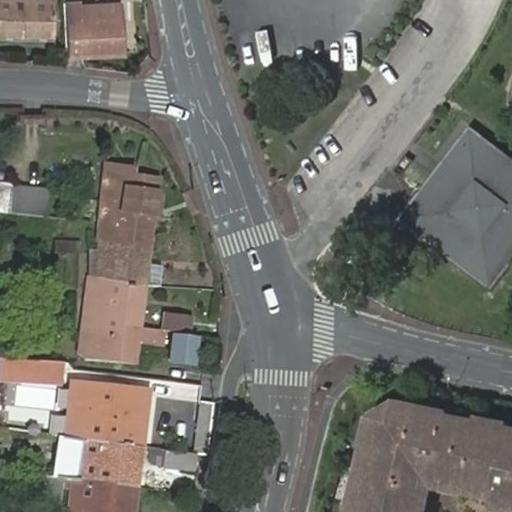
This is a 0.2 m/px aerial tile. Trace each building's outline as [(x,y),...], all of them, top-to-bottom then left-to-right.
[(0,0),(0,36),(54,37),(54,0),(0,0)] [(65,6),(67,53),(125,50),(121,3),(65,6)] [(511,266),(511,156),(474,127),(402,220),(494,290),(511,266)] [(96,275),(145,281),(152,226),(158,178),(127,173),(127,166),(112,164),(111,170),(107,170),(98,240),(100,241),(98,258),(96,275)] [(0,184),(0,210),(25,214),(28,191),(33,192),(35,183),(29,183),(28,188),(0,184)] [(28,191),(25,214),(47,216),(49,194),(33,192),(28,191)] [(140,326),(145,281),(96,275),(92,275),(90,274),(83,330),(119,335),(120,323),(140,326)] [(182,332),(192,333),(193,319),(169,315),(167,330),(176,331),(182,332)] [(162,344),(165,330),(140,326),(120,323),(119,335),(83,330),(80,358),(135,364),(138,341),(162,344)] [(198,356),(201,335),(192,333),(182,332),(176,331),(173,352),(198,356)] [(63,364),(0,359),(0,379),(62,383),(63,364)] [(149,389),(74,381),(70,417),(88,419),(86,441),(142,446),(149,389)] [(511,430),(503,429),(473,422),(391,406),(373,418),(367,416),(361,442),(368,443),(360,473),(354,502),(351,511),(423,511),(430,483),(494,498),(492,508),(511,511),(511,430)] [(142,446),(86,441),(79,439),(75,479),(137,487),(142,446)] [(195,469),(197,452),(168,449),(166,466),(195,469)] [(133,511),(137,487),(75,479),(71,511),(133,511)]
